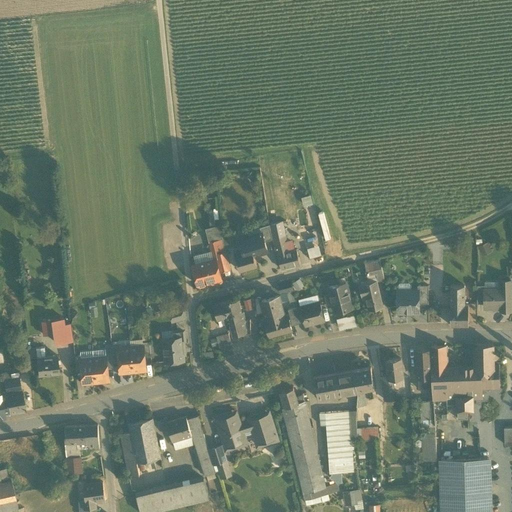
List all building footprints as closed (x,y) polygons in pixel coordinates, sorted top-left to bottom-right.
[(274,180),(281,180),(280,160),(273,160),(274,180)] [(252,171),(247,177),(253,182),(258,176),(252,171)] [(310,195),(301,197),(303,206),(312,204),(310,195)] [(315,209),(307,210),(309,224),(316,223),(315,209)] [(270,221),(274,238),(284,235),(281,218),(270,221)] [(206,228),(210,242),(216,240),(222,238),(222,233),(221,224),(215,226),(210,227),(206,228)] [(262,233),(265,241),(272,239),(270,224),(260,227),(262,233)] [(222,238),(225,249),(235,245),(231,231),(222,233),(222,238)] [(240,239),(244,251),(252,249),(253,252),(259,250),(259,253),(268,251),(265,241),(262,233),(240,239)] [(285,240),(284,235),(274,238),(278,253),(288,250),(285,240)] [(222,238),(216,240),(220,253),(226,251),(225,249),(222,238)] [(292,238),(285,240),(288,250),(295,249),(292,238)] [(216,258),(219,271),(231,268),(226,251),(220,253),(216,240),(210,242),(212,250),(214,259),(216,258)] [(478,246),(482,256),(491,252),(487,242),(478,246)] [(307,248),(310,257),(321,255),(318,245),(307,248)] [(277,253),(281,269),(300,264),(296,248),(295,249),(288,250),(278,253),(277,253)] [(257,265),(253,252),(252,249),(244,251),(235,254),(240,270),(257,265)] [(193,255),(196,264),(214,259),(212,250),(193,255)] [(197,284),(200,286),(204,285),(206,282),(221,278),(219,271),(216,258),(214,259),(196,264),(195,264),(198,278),(197,281),(197,284)] [(375,273),(377,281),(384,280),(382,269),(381,269),(380,262),(379,260),(365,263),(367,274),(375,273)] [(353,273),(355,279),(361,278),(360,271),(353,273)] [(361,281),(362,286),(376,283),(377,282),(377,281),(375,273),(367,274),(368,280),(361,281)] [(300,278),(292,283),(296,290),(304,285),(300,278)] [(176,279),(172,285),(178,289),(182,283),(176,279)] [(280,295),(287,293),(293,292),(289,279),(277,282),(280,295)] [(484,281),(484,286),(484,289),(500,289),(500,280),(484,281)] [(500,309),(500,311),(511,310),(510,280),(500,280),(500,289),(484,289),(484,303),(484,307),(494,307),(494,309),(500,309)] [(328,287),(330,293),(332,300),(335,312),(352,308),(346,282),(339,284),(328,287)] [(158,283),(144,287),(145,292),(160,288),(158,283)] [(366,296),(369,310),(381,307),(380,300),(382,300),(381,293),(378,294),(376,283),(362,286),(359,286),(362,297),(366,296)] [(418,303),(428,303),(428,285),(417,285),(417,290),(418,290),(418,303)] [(451,286),(451,305),(464,305),(464,285),(451,286)] [(398,312),(418,312),(418,303),(418,290),(417,290),(417,292),(411,292),(411,290),(398,290),(398,297),(395,299),(395,303),(398,305),(398,312)] [(280,295),(278,295),(280,302),(289,300),(287,293),(280,295)] [(298,299),(300,306),(320,301),(318,294),(298,299)] [(262,300),(264,309),(275,306),(281,304),(280,302),(278,295),(262,300)] [(256,312),(263,310),(262,309),(264,309),(262,300),(260,296),(256,297),(256,312)] [(243,300),(246,310),(253,308),(251,298),(243,300)] [(232,335),(235,337),(250,333),(250,319),(245,319),(243,311),(241,312),(238,299),(231,301),(231,300),(213,304),(216,315),(225,313),(226,318),(228,324),(228,325),(230,324),(232,335)] [(304,319),(305,325),(325,320),(320,301),(300,306),(304,319)] [(284,316),(281,304),(275,306),(279,317),(284,316)] [(468,305),(464,305),(451,305),(451,325),(468,325),(468,305)] [(279,317),(275,306),(264,309),(262,309),(263,310),(266,321),(265,321),(269,336),(291,330),(287,315),(284,316),(279,317)] [(300,306),(295,308),(298,321),(304,319),(300,306)] [(96,307),(89,307),(90,317),(97,316),(96,307)] [(169,311),(172,322),(185,318),(182,307),(169,311)] [(291,322),(298,321),(295,308),(288,309),(291,322)] [(336,319),(339,330),(357,326),(354,314),(336,319)] [(53,341),(56,343),(73,341),(71,323),(64,324),(63,318),(41,321),(43,335),(52,333),(53,341)] [(219,326),(228,324),(226,318),(217,320),(219,326)] [(173,330),(174,338),(181,338),(183,355),(186,355),(185,341),(186,342),(185,329),(173,330)] [(162,331),(163,339),(168,339),(174,338),(173,330),(162,331)] [(218,345),(219,348),(231,345),(228,333),(216,336),(216,338),(218,345)] [(164,352),(165,361),(184,359),(183,355),(181,338),(174,338),(168,339),(169,345),(164,345),(164,348),(163,349),(163,351),(164,352)] [(118,340),(118,345),(118,347),(131,346),(130,340),(130,339),(118,340)] [(144,345),(145,357),(151,356),(149,341),(143,342),(143,345),(144,345)] [(478,366),(493,365),(493,358),(498,358),(499,357),(499,353),(498,352),(493,352),(493,344),(477,344),(478,359),(480,359),(480,366),(478,366)] [(112,349),(112,352),(106,353),(105,353),(106,356),(107,355),(108,367),(114,367),(113,360),(119,359),(118,348),(118,347),(118,345),(112,345),(112,349)] [(143,345),(131,346),(133,371),(146,370),(145,357),(144,345),(143,345)] [(43,346),(35,347),(36,357),(45,356),(43,346)] [(120,372),(133,371),(131,346),(118,347),(118,348),(119,359),(120,372)] [(457,404),(458,419),(468,419),(467,409),(473,409),(473,397),(482,397),(482,390),(485,390),(485,386),(471,386),(471,366),(447,367),(447,364),(448,362),(448,356),(446,355),(446,353),(448,351),(448,348),(446,346),(431,346),(432,379),(433,398),(447,398),(447,404),(457,404)] [(29,358),(36,358),(36,357),(35,347),(28,348),(29,358)] [(93,350),(94,357),(106,356),(105,353),(106,353),(106,349),(93,350)] [(81,355),(81,358),(94,357),(93,350),(80,351),(81,353),(80,353),(80,355),(81,355)] [(417,352),(418,377),(431,376),(430,351),(417,352)] [(36,358),(38,375),(59,373),(57,355),(45,356),(36,357),(36,358)] [(106,356),(94,357),(96,382),(109,380),(108,367),(107,355),(106,356)] [(96,382),(94,357),(81,358),(82,370),(83,383),(96,382)] [(383,376),(384,388),(390,387),(389,379),(393,379),(403,378),(401,359),(387,360),(386,360),(388,376),(383,376)] [(471,366),(471,386),(485,386),(500,385),(499,365),(493,365),(478,366),(471,366)] [(6,392),(21,390),(18,367),(5,369),(6,374),(2,374),(3,381),(6,392)] [(353,370),(354,370),(357,391),(358,394),(357,394),(356,406),(365,405),(363,390),(374,388),(371,367),(353,370)] [(354,370),(335,374),(339,394),(342,394),(357,391),(354,370)] [(337,395),(339,394),(335,374),(315,377),(319,398),(337,395)] [(431,378),(431,376),(418,377),(419,389),(432,388),(431,378)] [(384,388),(384,396),(395,394),(393,379),(389,379),(390,387),(384,388)] [(281,391),(286,407),(298,403),(297,403),(296,396),(293,388),(281,391)] [(21,390),(6,392),(9,414),(25,412),(21,390)] [(4,415),(9,414),(6,392),(0,393),(0,392),(0,416),(4,416),(4,415)] [(302,394),(296,396),(297,403),(304,401),(302,394)] [(304,401),(297,403),(298,403),(286,407),(288,414),(285,415),(289,432),(310,427),(304,401)] [(420,402),(422,420),(433,419),(435,419),(433,401),(420,402)] [(356,410),(349,411),(350,423),(352,440),(357,440),(357,435),(356,428),(356,419),(356,410)] [(320,413),(321,425),(326,425),(350,423),(349,411),(320,413)] [(250,420),(251,422),(253,428),(258,443),(276,437),(269,414),(250,420)] [(188,436),(191,446),(205,441),(197,416),(187,419),(192,434),(188,436)] [(244,439),(242,432),(239,425),(237,416),(218,422),(226,445),(244,439)] [(129,423),(131,432),(136,462),(160,458),(153,417),(129,423)] [(167,423),(172,440),(188,436),(192,434),(187,419),(186,417),(167,423)] [(433,419),(422,420),(422,428),(429,427),(434,427),(433,419)] [(242,432),(253,428),(251,422),(239,425),(242,432)] [(328,448),(329,460),(353,459),(352,440),(350,423),(326,425),(327,437),(339,436),(340,447),(328,448)] [(64,427),(65,443),(79,442),(86,442),(85,425),(68,426),(64,426),(64,427)] [(86,442),(92,441),(98,441),(98,425),(85,425),(86,442)] [(310,427),(289,432),(297,464),(318,459),(310,427)] [(139,475),(136,462),(131,432),(121,434),(129,477),(139,475)] [(434,433),(429,433),(421,434),(422,461),(435,460),(434,433)] [(188,436),(172,440),(175,450),(191,446),(188,436)] [(339,436),(327,437),(328,448),(340,447),(339,436)] [(208,452),(205,441),(191,446),(194,456),(201,454),(208,452)] [(66,458),(67,458),(80,456),(79,442),(65,443),(66,458)] [(444,455),(469,454),(469,442),(444,442),(444,455)] [(209,450),(213,464),(226,459),(222,446),(209,450)] [(201,454),(203,462),(210,460),(208,452),(201,454)] [(67,458),(68,474),(74,473),(82,472),(80,456),(67,458)] [(441,459),(442,511),(489,511),(488,458),(441,459)] [(318,459),(297,464),(305,497),(306,504),(327,499),(325,492),(337,489),(336,483),(325,486),(322,473),(318,459)] [(353,459),(329,460),(330,473),(331,473),(341,472),(353,471),(353,459)] [(203,462),(206,473),(214,471),(211,460),(210,460),(203,462)] [(228,460),(217,464),(221,478),(233,475),(228,460)] [(341,472),(331,473),(331,475),(341,482),(341,481),(341,472)] [(135,492),(139,511),(149,511),(208,498),(204,479),(203,475),(135,492)] [(0,482),(0,504),(16,501),(11,480),(7,481),(0,482)] [(85,496),(86,502),(96,500),(105,499),(102,483),(84,485),(85,496)] [(360,490),(343,492),(344,501),(347,500),(349,504),(354,504),(356,508),(359,508),(363,507),(362,501),(360,490)] [(0,511),(18,511),(16,501),(0,504),(0,511)] [(79,510),(79,511),(87,511),(87,507),(86,502),(78,503),(79,510)]
